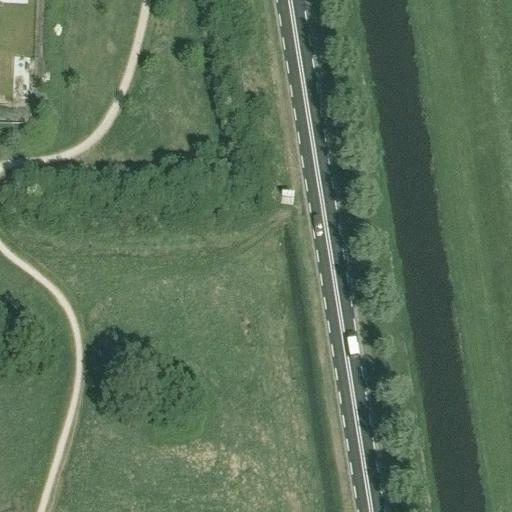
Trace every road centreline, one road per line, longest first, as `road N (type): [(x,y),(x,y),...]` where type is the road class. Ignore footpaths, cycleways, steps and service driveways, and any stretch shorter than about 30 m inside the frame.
road 1 (primary): [(359,511),(282,0)]
road 2 (unknown): [(0,227),(63,284),(86,328),(81,402),(50,511)]
road 3 (unknown): [(156,0),(133,86),(95,150),(67,165),(0,179)]
